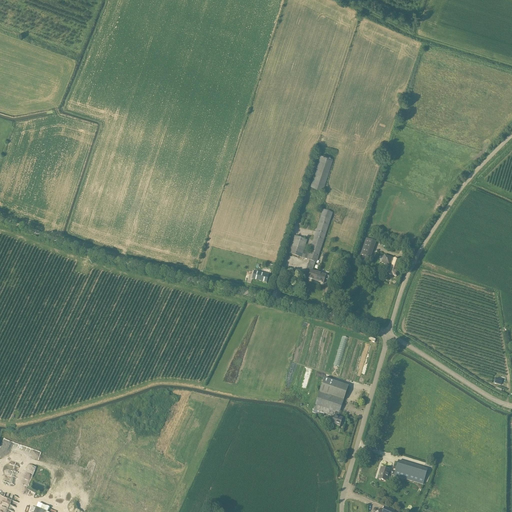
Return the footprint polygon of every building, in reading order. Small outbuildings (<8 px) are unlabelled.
[(320,155),(310,186),(323,190),(333,159),(320,155)] [(311,272),(311,271),(312,271),(315,263),(316,263),(317,262),(319,263),(322,254),(319,254),(333,213),(323,210),(309,254),(303,252),(307,240),(295,236),(289,254),(301,258),(302,258),(307,259),(307,260),(309,261),(306,271),(311,272)] [(366,238),(360,258),(368,261),(375,241),(366,238)] [(382,263),(387,264),(387,265),(391,266),(388,274),(396,277),(401,262),(391,258),(385,256),(382,263)] [(308,279),(317,281),(319,273),(312,271),(311,271),(311,272),(308,279)] [(254,272),(252,279),(266,283),(268,275),(254,272)] [(319,273),(317,281),(323,284),(325,280),(328,281),(330,277),(326,276),(319,273)] [(319,393),(314,410),(313,412),(323,416),(324,413),(334,417),(332,424),(340,427),(342,419),(338,418),(348,387),(324,378),(319,393)] [(428,469),(398,461),(395,472),(389,471),(390,470),(381,468),(380,473),(380,474),(379,480),(386,482),(389,474),(394,475),(393,476),(422,485),(423,484),(428,469)]
